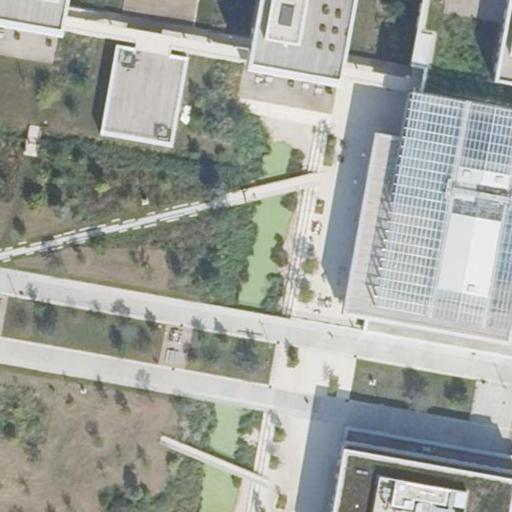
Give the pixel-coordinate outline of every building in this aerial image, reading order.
[(0,0),(0,20),(66,32),(68,21),(71,0),(0,0)] [(352,0),(256,0),(246,53),(244,65),(337,81),(340,69),(352,0)] [(511,0),(421,0),(407,81),(420,83),(418,96),(511,112),(511,0)] [(68,21),(66,32),(131,44),(129,63),(164,70),(167,51),(244,65),(246,53),(68,21)] [(129,63),(114,61),(98,149),(170,162),(186,74),(164,70),(129,63)] [(407,81),(340,69),(337,81),(405,94),(418,96),(420,83),(407,81)] [(405,94),(396,153),(373,150),(340,327),(361,333),(358,346),(511,371),(511,112),(418,96),(405,94)] [(508,511),(511,490),(511,468),(341,438),(327,511),(508,511)]
